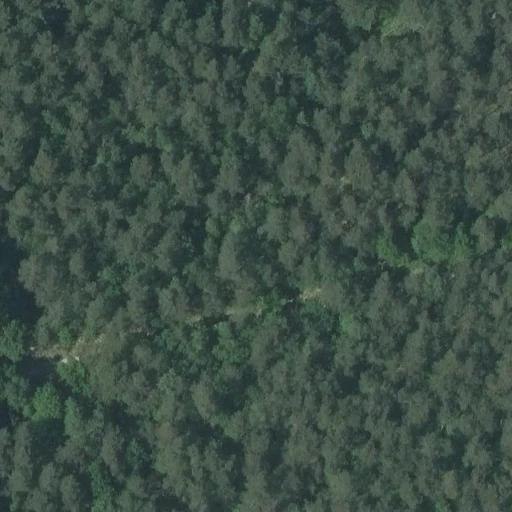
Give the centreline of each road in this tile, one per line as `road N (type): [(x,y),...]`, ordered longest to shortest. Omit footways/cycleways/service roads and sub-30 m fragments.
road 1 (track): [(0,377),(511,263)]
road 2 (track): [(100,511),(50,411),(0,260)]
